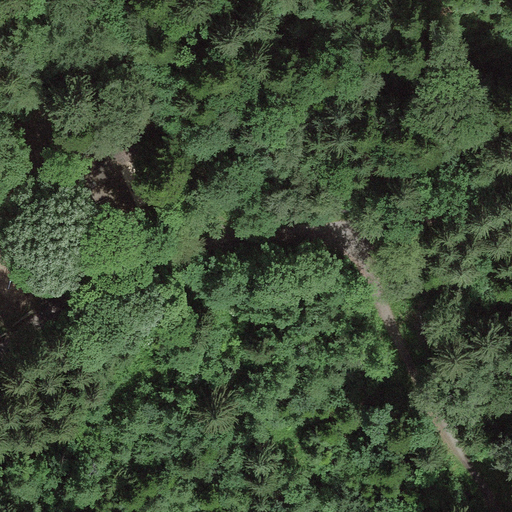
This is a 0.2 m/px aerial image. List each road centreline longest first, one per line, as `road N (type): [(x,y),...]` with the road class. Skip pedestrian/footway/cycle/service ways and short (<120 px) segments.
road 1 (track): [(0,317),(156,280),(235,241),(347,227),(511,168)]
road 2 (track): [(347,227),(432,421),(487,511)]
